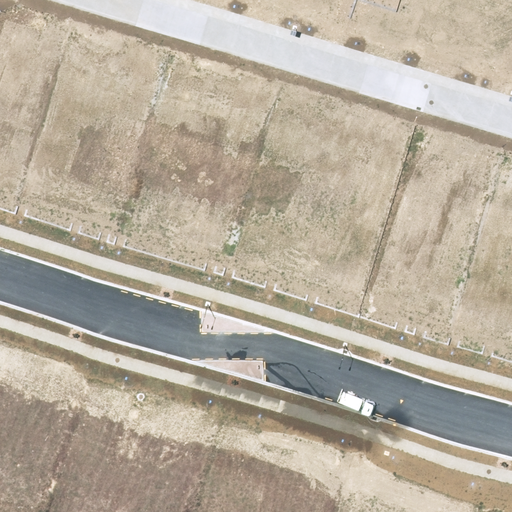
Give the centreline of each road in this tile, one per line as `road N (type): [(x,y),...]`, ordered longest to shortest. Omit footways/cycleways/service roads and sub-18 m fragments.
road 1 (residential): [(511,427),(0,271)]
road 2 (residential): [(114,0),(511,122)]
